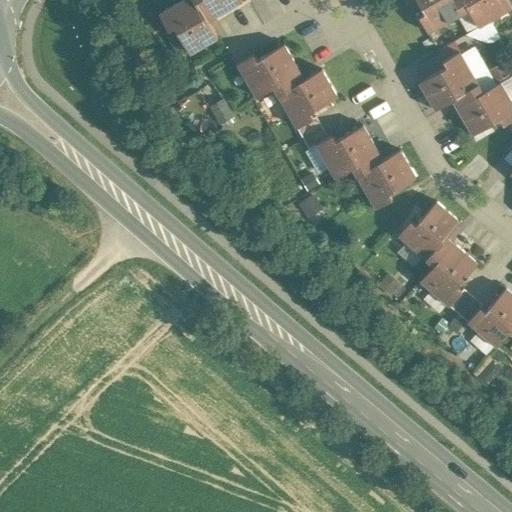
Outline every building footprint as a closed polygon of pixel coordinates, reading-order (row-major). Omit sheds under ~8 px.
[(181,0),(159,13),(168,29),(174,26),(190,53),(218,37),(208,20),(242,0),(181,0)] [(417,0),(425,12),(419,16),(428,32),(469,9),(479,26),(511,7),(511,6),(508,0),(417,0)] [(304,78),(284,43),(257,59),(254,53),(237,63),(256,96),(274,86),(297,127),(313,117),(310,112),(337,96),(321,68),(304,78)] [(483,91),(460,51),(443,60),(447,66),(419,81),(435,109),(453,99),(473,134),(500,118),(503,124),(511,119),(511,101),(500,81),(483,91)] [(212,129),(235,119),(219,81),(196,91),(212,129)] [(316,115),(313,117),(297,127),(303,137),(322,126),(316,115)] [(363,124),(335,140),(332,134),(328,136),(316,144),(335,177),(352,167),(376,207),(392,198),(389,192),(416,176),(400,149),(383,159),(363,124)] [(322,126),(303,137),(309,148),(316,144),(328,136),(322,126)] [(478,262),(447,236),(460,221),(436,200),(416,224),(411,219),(398,234),(433,264),(420,279),(449,305),(462,290),(457,286),(478,262)] [(511,291),(506,286),(485,310),(480,306),(468,320),(497,346),(510,331),(511,332),(511,291)] [(473,296),(464,288),(462,290),(449,305),(458,313),(473,296)] [(473,296),(458,313),(468,320),(480,306),(482,304),(473,296)]
